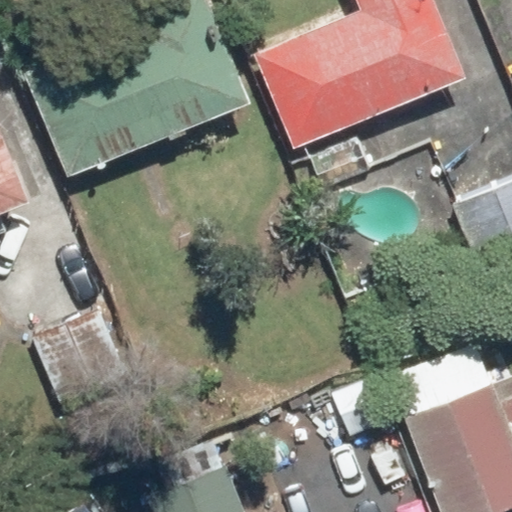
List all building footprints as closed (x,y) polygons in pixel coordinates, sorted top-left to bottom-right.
[(12,69),(54,171),(231,98),(190,0),(142,0),(118,10),(124,23),(12,69)] [(242,49),(282,144),(451,74),(419,0),(344,0),(347,6),(242,49)] [(0,198),(18,190),(0,146),(0,198)] [(511,172),(443,201),(476,279),(511,263),(511,172)] [(467,343),(383,373),(432,511),(481,511),(511,501),(511,469),(507,457),(511,455),(511,369),(480,381),(467,343)] [(141,492),(148,511),(236,511),(219,464),(141,492)]
